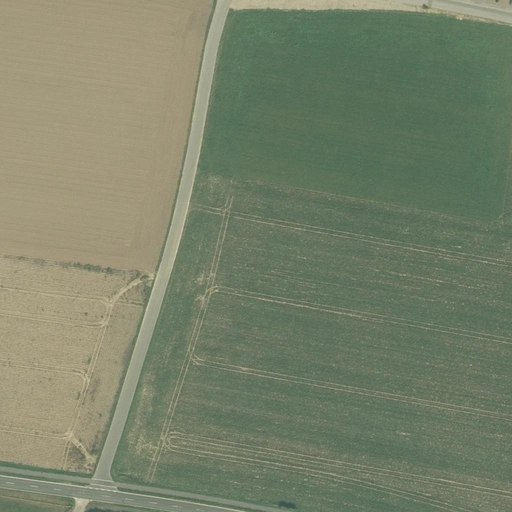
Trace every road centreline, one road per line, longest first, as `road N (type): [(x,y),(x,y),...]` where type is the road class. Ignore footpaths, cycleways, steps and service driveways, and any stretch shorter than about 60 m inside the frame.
road 1 (track): [(97,482),(165,260),(227,0)]
road 2 (residential): [(393,0),(511,21)]
